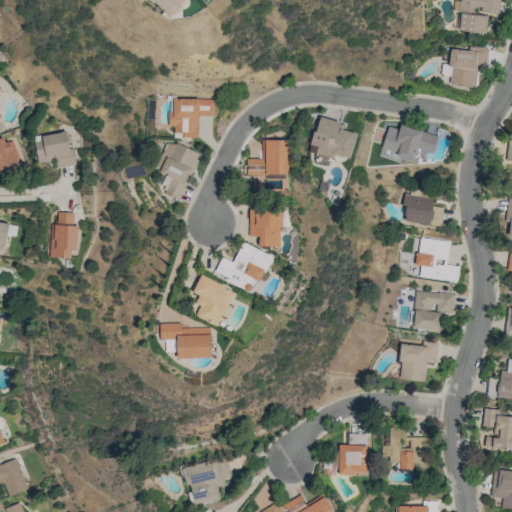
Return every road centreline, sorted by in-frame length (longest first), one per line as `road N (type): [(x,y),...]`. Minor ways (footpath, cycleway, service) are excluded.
road 1 (residential): [(511,65),(471,170),(485,285),(454,410),(464,511)]
road 2 (residential): [(209,223),(210,192),(233,141),(247,122),(292,94),(397,97),(485,126)]
road 3 (residential): [(288,457),(326,416),(357,403),(454,410)]
